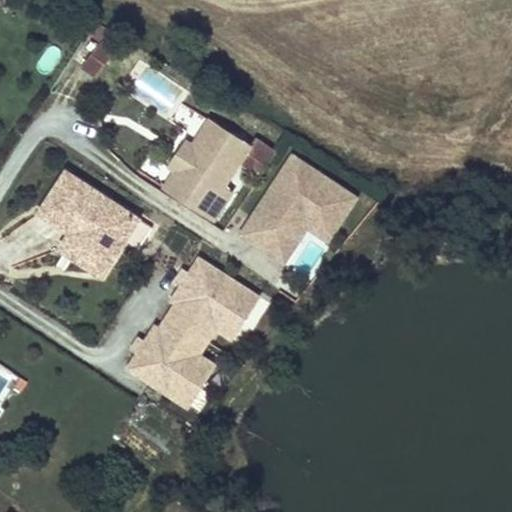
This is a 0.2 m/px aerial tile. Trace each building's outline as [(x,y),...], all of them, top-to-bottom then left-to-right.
[(119,30),(105,22),(97,35),(109,43),(119,30)] [(47,74),(64,53),(52,43),(34,64),(47,74)] [(123,53),(109,43),(92,69),(106,78),(123,53)] [(210,137),(196,163),(183,184),(234,212),(250,184),(242,179),(265,137),(223,114),(210,137)] [(187,158),(196,163),(210,137),(201,131),(187,158)] [(321,155),(277,217),(295,230),(284,247),(307,263),(320,246),(312,240),(327,219),(319,215),(326,206),(343,218),(353,216),(365,224),(384,199),(321,155)] [(146,199),(89,161),(62,201),(78,213),(68,229),(108,256),(131,221),(146,199)] [(146,230),(160,209),(146,199),(131,221),(146,230)] [(312,240),(320,246),(333,226),(354,241),(365,224),(353,216),(343,218),(326,206),(319,215),(327,219),(312,240)] [(277,217),(265,234),(284,247),(295,230),(277,217)] [(146,376),(206,414),(233,372),(217,362),(234,336),(250,346),(276,304),(216,266),(200,292),(190,308),(194,310),(177,337),(173,334),(163,350),(156,360),(146,376)] [(193,288),(200,292),(206,281),(200,278),(193,288)] [(156,360),(163,350),(157,346),(150,357),(156,360)]
